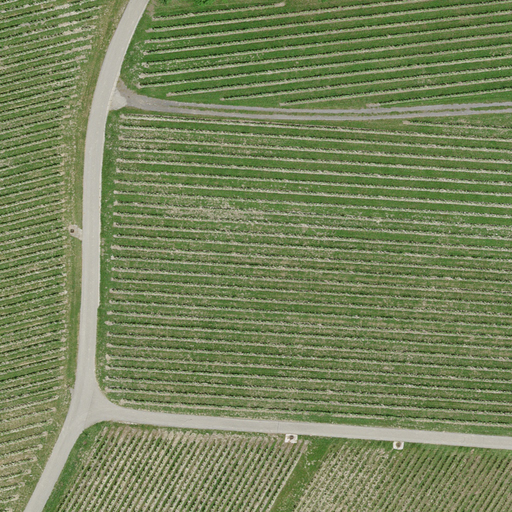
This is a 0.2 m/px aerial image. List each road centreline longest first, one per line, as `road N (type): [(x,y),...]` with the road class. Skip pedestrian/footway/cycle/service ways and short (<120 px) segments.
road 1 (unclassified): [(32,511),(85,384),(97,130),(115,54),(139,0)]
road 2 (track): [(80,407),(511,445)]
road 3 (track): [(102,98),(322,115),(511,107)]
